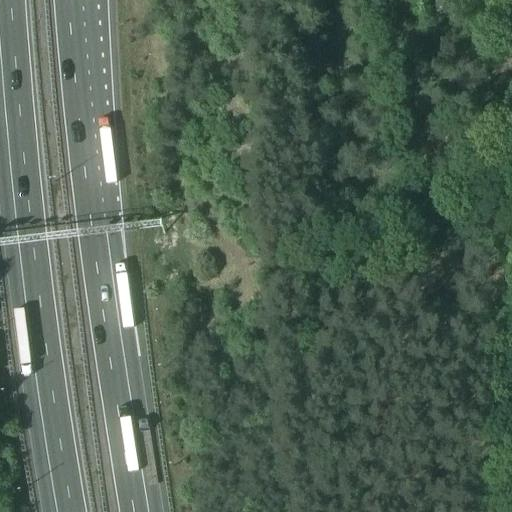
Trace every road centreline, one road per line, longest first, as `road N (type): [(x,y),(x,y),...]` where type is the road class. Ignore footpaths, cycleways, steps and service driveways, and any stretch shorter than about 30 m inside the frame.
road 1 (motorway): [(140,511),(84,120),(77,0)]
road 2 (motorway): [(1,0),(16,183),(61,511)]
